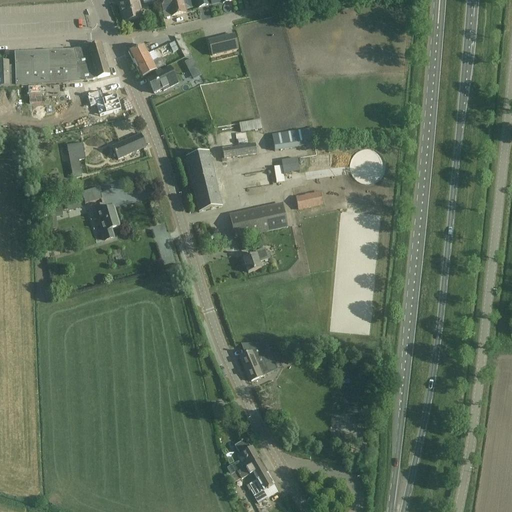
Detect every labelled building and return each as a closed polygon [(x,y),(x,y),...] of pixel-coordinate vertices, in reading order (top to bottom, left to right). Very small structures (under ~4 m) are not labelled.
[(138,0),(137,0),(119,5),(119,6),(120,5),(123,16),(122,16),(123,21),(124,21),(125,23),(127,23),(127,24),(131,23),(131,22),(142,19),(140,9),(141,9),(138,0)] [(182,0),(160,0),(163,8),(169,7),(172,17),(186,14),(182,0)] [(197,0),(199,8),(208,6),(206,0),(197,0)] [(238,51),(235,36),(222,39),(225,54),(238,51)] [(225,54),(222,39),(209,42),(213,57),(225,54)] [(187,51),(200,50),(199,43),(187,44),(187,51)] [(82,83),(93,82),(102,79),(100,72),(108,70),(101,47),(101,45),(89,49),(78,53),(78,51),(15,54),(16,67),(9,67),(10,87),(82,83)] [(149,56),(145,47),(129,54),(134,64),(149,56)] [(184,62),(185,53),(177,52),(176,61),(184,62)] [(138,72),(154,64),(158,62),(154,54),(149,56),(134,64),(138,72)] [(193,60),(186,64),(195,81),(202,77),(193,60)] [(237,61),(224,64),(229,82),(242,79),(237,61)] [(0,88),(10,87),(9,67),(9,63),(0,63),(0,88)] [(142,79),(157,71),(154,64),(138,72),(142,79)] [(170,69),(149,80),(147,81),(154,95),(163,91),(164,92),(178,85),(170,69)] [(110,77),(108,70),(100,72),(102,79),(110,77)] [(99,91),(86,95),(89,107),(95,106),(98,117),(112,114),(114,116),(118,115),(118,112),(120,112),(116,96),(101,100),(99,91)] [(258,131),(257,121),(241,124),(242,133),(258,131)] [(272,136),(275,151),(314,146),(311,129),(272,136)] [(118,161),(147,148),(141,136),(113,148),(118,161)] [(82,144),(57,149),(63,182),(81,179),(78,162),(85,161),(82,144)] [(258,155),(256,145),(223,150),(224,160),(258,155)] [(222,208),(209,154),(186,159),(199,214),(222,208)] [(303,158),(285,162),(282,162),(287,183),(308,178),(303,158)] [(309,160),(309,174),(349,174),(348,160),(309,160)] [(275,168),(275,171),(277,184),(285,183),(283,167),(275,168)] [(90,192),(73,197),(76,210),(94,204),(90,192)] [(323,206),(321,194),(304,197),(296,199),(298,211),(323,206)] [(112,231),(120,228),(114,209),(106,212),(104,206),(95,209),(97,214),(98,214),(104,233),(103,233),(105,242),(115,239),(112,231)] [(283,206),(275,207),(230,217),(235,240),(288,228),(283,206)] [(62,217),(60,209),(46,213),(49,221),(62,217)] [(257,255),(243,259),(248,274),(262,270),(259,263),(268,260),(265,250),(256,253),(257,255)] [(269,350),(269,344),(241,345),(246,356),(241,358),(251,383),(269,375),(260,354),(269,350)] [(225,416),(223,404),(212,406),(215,419),(225,416)] [(348,408),(347,416),(360,417),(359,427),(365,427),(367,410),(348,408)] [(273,409),(267,411),(271,422),(277,419),(273,409)] [(258,459),(253,450),(253,449),(251,450),(246,441),(248,440),(249,439),(248,439),(244,442),(243,441),(242,442),(242,443),(235,447),(240,456),(238,457),(241,462),(238,464),(242,471),(246,468),(247,469),(260,462),(258,459)] [(268,475),(260,462),(247,469),(246,468),(242,471),(237,474),(241,481),(253,474),(254,477),(257,482),(268,475)] [(242,471),(238,464),(228,469),(233,476),(237,474),(242,471)] [(274,486),(268,475),(257,482),(250,486),(256,495),(254,496),(259,505),(268,499),(264,493),(274,486)]
